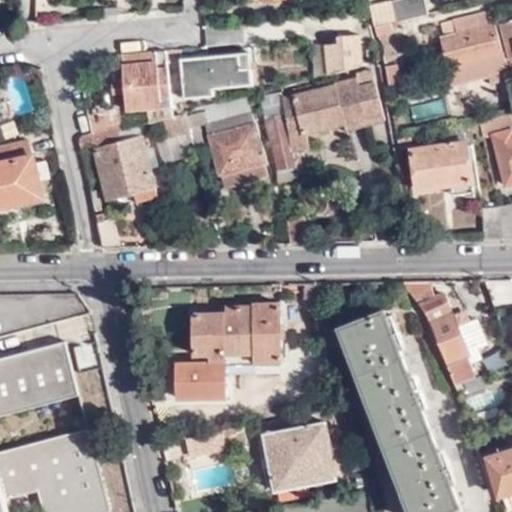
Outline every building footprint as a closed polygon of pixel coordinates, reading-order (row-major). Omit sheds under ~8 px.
[(394,0),(393,0),(397,19),(429,11),(425,0),(394,0)] [(441,36),(450,67),(503,53),(493,8),(442,22),(445,35),(441,36)] [(331,16),(312,17),(313,30),(332,29),(331,16)] [(511,18),(499,22),(507,57),(511,55),(511,18)] [(391,21),(382,23),(385,31),(393,29),(391,21)] [(330,68),(330,71),(362,62),(359,31),(340,32),(341,40),(329,42),(330,68)] [(330,68),(329,42),(315,43),(317,69),(330,68)] [(168,48),(169,58),(183,57),(185,57),(184,46),(168,48)] [(160,77),(170,77),(169,58),(168,48),(124,52),(128,103),(162,99),(160,77)] [(185,57),(183,57),(186,94),(216,93),(216,85),(253,82),(251,51),(185,57)] [(491,81),(509,77),(504,55),(503,53),(450,67),(454,82),(489,75),(491,81)] [(359,81),(377,76),(374,65),(356,70),(357,74),(359,81)] [(382,67),(385,86),(399,84),(396,65),(382,67)] [(285,112),(288,132),(300,130),(302,133),(345,121),(347,126),(386,114),(377,76),(359,81),(357,74),(282,93),(285,112)] [(269,89),(273,115),(285,112),(282,93),(281,86),(269,89)] [(414,121),(447,115),(444,100),(411,106),(414,121)] [(88,113),(91,130),(121,123),(117,107),(88,113)] [(509,123),(511,122),(511,111),(478,120),(480,128),(482,137),(491,135),(504,184),(511,182),(511,133),(509,123)] [(250,112),(206,124),(209,136),(206,136),(217,177),(219,177),(223,187),(265,176),(262,164),(266,164),(255,123),(254,124),(250,112)] [(278,171),(294,167),(288,132),(285,112),(273,115),(266,117),(278,171)] [(166,136),(187,130),(183,113),(174,116),(161,120),(166,136)] [(463,132),(480,128),(478,120),(439,129),(439,130),(441,139),(445,139),(445,144),(412,149),(418,189),(471,180),(463,132)] [(78,138),(81,152),(94,149),(106,197),(132,191),(135,202),(158,197),(143,138),(122,143),(118,133),(123,131),(121,123),(91,130),(83,133),(78,138)] [(394,140),(396,149),(413,145),(410,137),(394,140)] [(0,207),(39,198),(35,181),(32,166),(25,140),(0,147),(0,207)] [(32,166),(35,181),(45,178),(42,164),(32,166)] [(504,238),(511,237),(511,202),(497,205),(504,238)] [(483,238),(504,238),(497,205),(481,207),(483,238)] [(102,248),(118,248),(111,217),(103,219),(100,212),(95,213),(102,248)] [(289,243),(308,243),(303,217),(286,220),(289,243)] [(432,280),(402,281),(424,313),(457,391),(461,389),(459,382),(474,377),(469,363),(457,326),(446,293),(437,296),(432,280)] [(320,283),(306,283),(307,307),(320,306),(320,283)] [(0,338),(92,314),(91,311),(78,294),(0,294),(0,511),(9,511),(6,499),(38,491),(43,511),(108,511),(112,511),(90,429),(0,452),(0,415),(81,394),(67,341),(0,358),(0,338)] [(227,396),(226,365),(225,365),(225,352),(255,351),(255,360),(257,360),(282,359),(280,302),(254,303),(254,305),(227,306),(227,312),(193,313),(194,353),(210,353),(211,361),(177,362),(178,397),(227,396)] [(383,311),(340,328),(412,511),(438,511),(459,504),(445,470),(417,397),(394,340),(383,311)] [(457,326),(469,363),(479,360),(476,349),(485,346),(477,320),(457,326)] [(225,352),(225,365),(226,365),(257,364),(257,360),(255,360),(255,351),(225,352)] [(492,411),(470,418),(476,432),(497,425),(492,411)] [(323,423),(263,433),(273,490),(334,478),(323,423)] [(223,428),(187,436),(190,453),(228,445),(223,428)] [(511,450),(488,458),(498,494),(511,490),(511,450)] [(371,511),(367,489),(277,508),(278,511),(371,511)]
